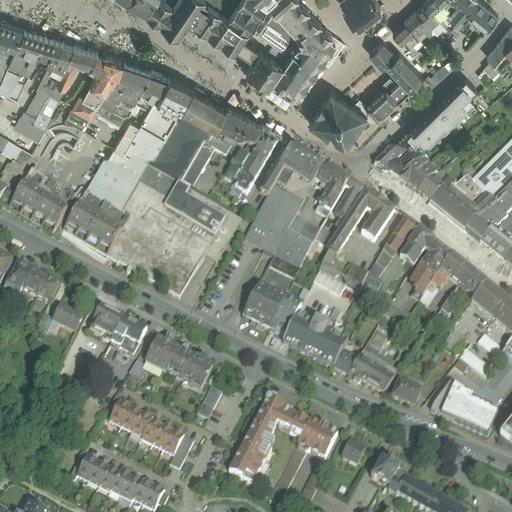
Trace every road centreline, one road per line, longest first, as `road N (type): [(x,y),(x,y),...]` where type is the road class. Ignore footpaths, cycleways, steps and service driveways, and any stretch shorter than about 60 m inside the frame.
road 1 (residential): [(511,288),(356,168),(456,80),(511,13)]
road 2 (tertiary): [(264,360),(0,226)]
road 3 (tertiary): [(461,444),(370,414),(264,360)]
